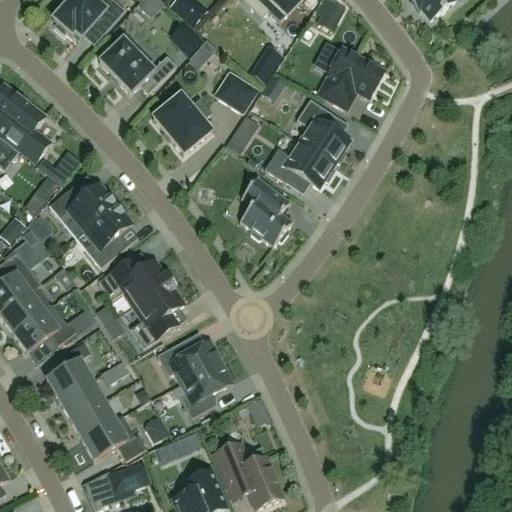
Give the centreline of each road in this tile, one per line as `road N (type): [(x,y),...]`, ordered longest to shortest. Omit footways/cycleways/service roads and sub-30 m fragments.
road 1 (residential): [(367,0),(416,72),(416,89),(350,210),(247,329)]
road 2 (residential): [(247,329),(120,152),(0,38)]
road 3 (residential): [(326,511),(247,329)]
road 4 (residential): [(0,402),(62,511)]
